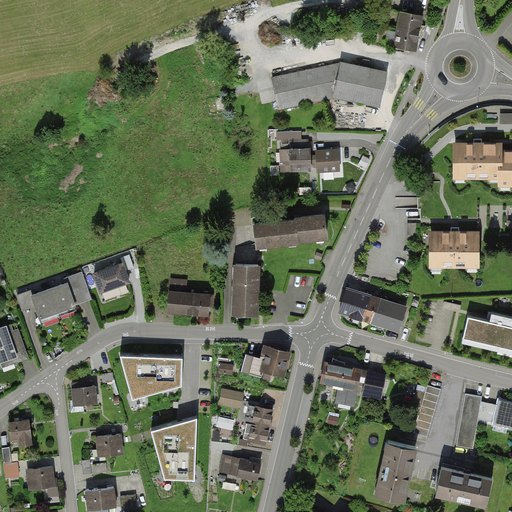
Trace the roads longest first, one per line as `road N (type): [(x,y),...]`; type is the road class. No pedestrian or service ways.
road 1 (track): [(46,173),(129,66),(287,6),(342,0)]
road 2 (residential): [(444,86),(392,155),(316,333)]
road 3 (residential): [(58,373),(105,339),(140,330),(316,333)]
road 4 (residential): [(316,333),(511,380)]
road 5 (residential): [(316,333),(270,511)]
road 6 (residential): [(58,373),(74,511)]
